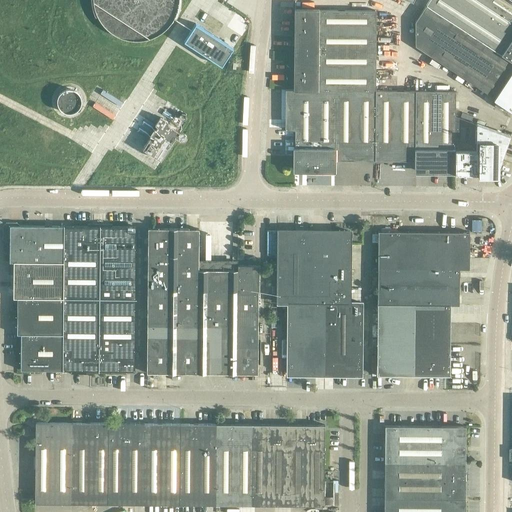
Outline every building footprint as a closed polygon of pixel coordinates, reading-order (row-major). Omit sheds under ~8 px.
[(167,27),(172,19),(176,10),(177,1),(176,0),(90,0),(91,9),(94,18),(99,26),(106,33),(114,38),(123,42),(133,43),(142,42),(152,39),(160,34),(167,27)] [(511,13),(491,0),(428,0),(427,3),(415,22),(415,46),(511,108),(511,13)] [(456,92),(376,91),(376,11),(296,10),(295,90),(286,90),(285,129),(295,130),(295,171),(334,171),(334,160),(375,160),(417,161),(417,172),(479,173),(479,175),(494,174),(499,160),(501,160),(504,152),(502,152),(508,136),(455,117),(456,92)] [(231,49),(193,26),(182,44),(221,67),(231,49)] [(49,53),(52,71),(84,66),(82,48),(49,53)] [(82,106),(83,101),(82,96),(80,92),(76,89),(71,87),(66,87),(62,89),(58,92),(55,96),(55,101),(55,106),(58,110),(62,113),(66,115),(71,115),(76,113),(80,110),(82,106)] [(147,151),(165,162),(182,133),(170,126),(171,123),(166,120),(147,151)] [(136,226),(39,226),(18,225),(16,223),(11,223),(11,225),(8,225),(8,226),(5,226),(5,238),(8,238),(8,260),(9,260),(9,270),(12,270),(12,296),(13,296),(13,306),(15,306),(15,332),(17,332),(17,343),(19,343),(20,370),(134,371),(136,226)] [(200,229),(148,228),(147,373),(257,374),(259,266),(238,266),(238,271),(199,271),(200,229)] [(268,230),(268,239),(276,239),(277,230),(268,230)] [(277,230),(276,303),(288,303),(287,373),(361,374),(361,302),(349,302),(350,231),(277,230)] [(378,231),(377,304),(376,375),(423,375),(449,375),(450,305),(458,305),(459,269),(469,269),(469,232),(378,231)] [(35,503),(287,505),(323,506),(323,505),(324,480),(324,425),(143,423),(35,422),(35,496),(35,503)] [(384,497),(384,511),(464,511),(466,426),(385,425),(384,497)] [(339,481),(324,480),(323,505),(338,505),(339,481)]
